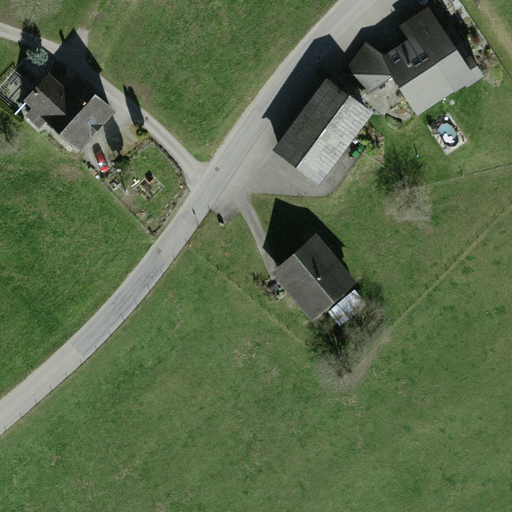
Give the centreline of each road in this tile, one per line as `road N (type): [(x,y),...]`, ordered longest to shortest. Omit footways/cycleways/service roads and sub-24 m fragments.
road 1 (tertiary): [(0,416),(87,340),(210,183)]
road 2 (unclassified): [(210,183),(116,102),(0,37)]
road 3 (tertiary): [(210,183),(315,45),(360,0)]
